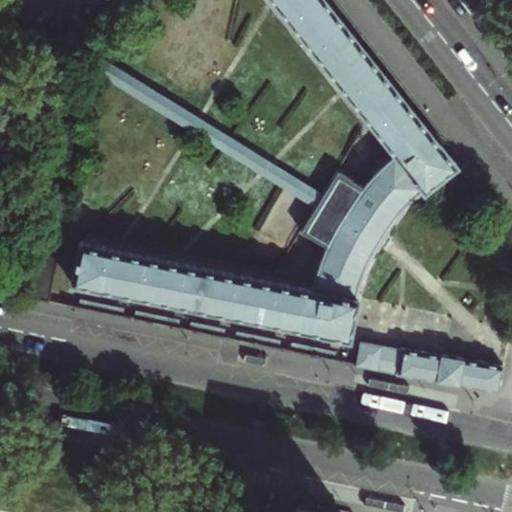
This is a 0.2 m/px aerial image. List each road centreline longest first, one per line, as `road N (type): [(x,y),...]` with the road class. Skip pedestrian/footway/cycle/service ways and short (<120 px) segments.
road 1 (primary): [(511,440),(0,337)]
road 2 (primary): [(0,389),(278,450)]
road 3 (primary): [(278,450),(511,498)]
road 4 (secondary): [(412,0),(511,126)]
